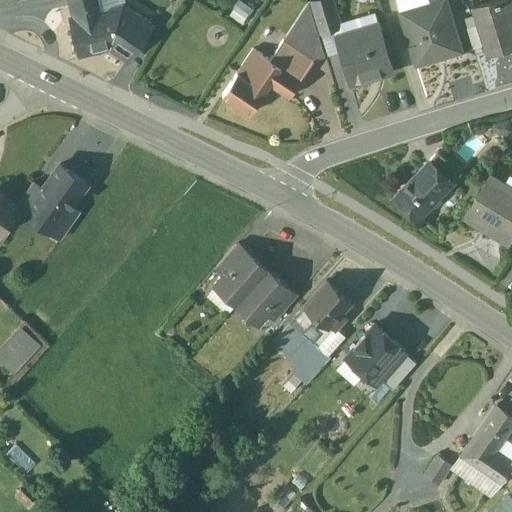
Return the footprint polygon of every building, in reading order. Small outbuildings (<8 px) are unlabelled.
[(98,0),(71,0),(74,10),(99,4),(98,0)] [(333,0),(314,0),(309,2),(318,32),(341,25),(333,0)] [(428,0),(406,0),(397,3),(401,18),(428,10),(426,3),(429,1),(428,0)] [(433,0),(429,1),(426,3),(428,10),(401,18),(415,64),(461,50),(446,0),(433,0)] [(511,0),(491,0),(473,6),(486,51),(511,42),(511,0)] [(99,4),(74,10),(75,16),(72,16),(81,52),(110,46),(115,38),(133,49),(151,24),(121,5),(100,10),(99,4)] [(379,22),(337,35),(352,82),(393,69),(379,22)] [(315,60),(284,39),(271,59),(281,66),(301,80),(315,60)] [(254,48),(238,71),(251,80),(267,57),(254,48)] [(267,57),(251,80),(238,71),(223,93),(251,112),(270,83),(281,66),(271,59),(267,57)] [(301,80),(281,66),(270,83),(290,96),(301,80)] [(460,170),(439,152),(429,163),(450,181),(460,170)] [(42,188),(28,209),(29,210),(52,227),(54,228),(70,205),(86,182),(60,163),(42,188)] [(450,181),(429,163),(419,175),(439,193),(450,181)] [(511,186),(491,174),(465,216),(482,226),(486,220),(511,236),(511,186)] [(439,193),(419,175),(398,197),(419,216),(439,193)] [(33,181),(16,204),(20,207),(20,208),(27,213),(29,210),(28,209),(42,188),(33,181)] [(16,204),(0,192),(0,232),(1,234),(20,208),(20,207),(16,204)] [(70,205),(54,228),(52,227),(50,229),(61,238),(80,212),(70,205)] [(237,242),(218,265),(226,272),(246,250),(237,242)] [(226,272),(217,283),(238,302),(268,267),(247,249),(246,250),(226,272)] [(268,267),(238,302),(258,320),(267,309),(288,286),(288,285),(268,267)] [(350,302),(325,281),(289,323),(313,343),(314,343),(330,325),(335,329),(345,318),(339,313),(350,302)] [(288,286),(267,309),(277,318),(297,295),(288,286)] [(313,343),(289,323),(273,340),(298,360),(313,343)] [(406,350),(375,324),(347,357),(377,383),(381,379),(404,352),(406,350)] [(40,346),(22,327),(0,349),(0,358),(14,372),(40,346)] [(313,343),(298,360),(300,362),(315,375),(330,357),(314,343),(313,343)] [(416,362),(404,352),(381,379),(393,389),(416,362)] [(300,362),(292,371),(307,384),(315,375),(300,362)] [(511,415),(498,406),(461,458),(501,486),(501,485),(506,478),(511,469),(511,463),(492,450),(511,421),(511,415)] [(454,465),(440,457),(428,476),(442,484),(454,465)] [(511,511),(511,499),(510,497),(495,511),(511,511)] [(316,511),(303,500),(291,511),(316,511)]
